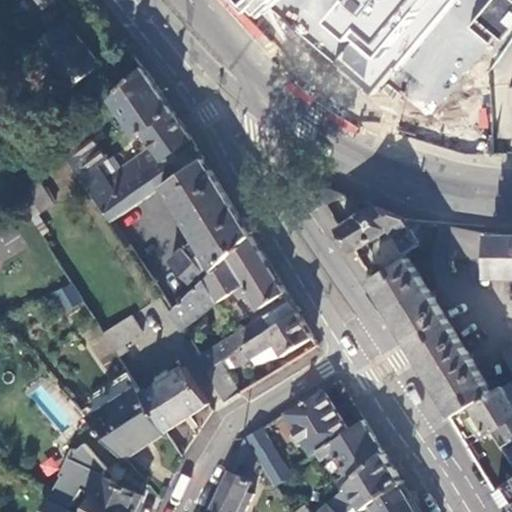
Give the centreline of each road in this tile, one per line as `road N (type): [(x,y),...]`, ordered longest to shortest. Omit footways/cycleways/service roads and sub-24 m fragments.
road 1 (primary): [(125,0),(227,134),(336,323),(366,341)]
road 2 (secondary): [(257,95),(372,166),(511,199)]
road 3 (primary): [(366,341),(361,307),(274,166),(255,115),(257,95)]
road 4 (residential): [(366,341),(232,421),(188,511)]
road 5 (primary): [(366,341),(479,511)]
road 6 (primary): [(150,0),(207,63),(257,95)]
